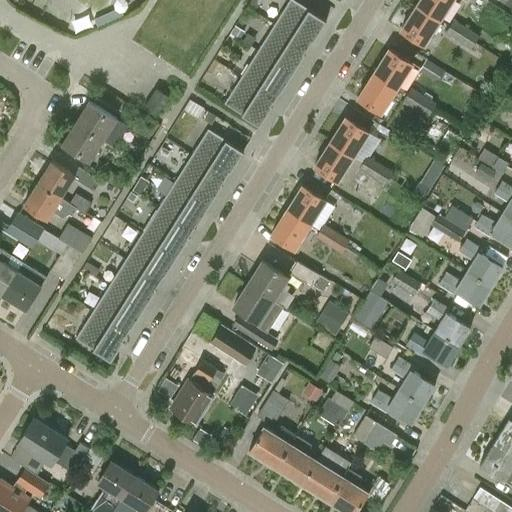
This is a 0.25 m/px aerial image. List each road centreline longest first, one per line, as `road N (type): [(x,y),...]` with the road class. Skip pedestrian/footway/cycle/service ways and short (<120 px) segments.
road 1 (residential): [(112,411),(370,0)]
road 2 (residential): [(511,335),(405,511)]
road 3 (residential): [(268,511),(112,411)]
road 4 (residential): [(0,180),(38,122),(40,91),(32,73),(0,55)]
